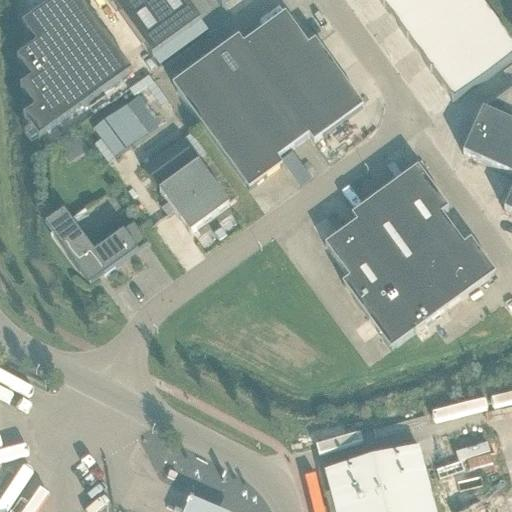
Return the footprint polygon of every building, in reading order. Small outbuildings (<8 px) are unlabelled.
[(40,140),(131,74),(77,0),(59,0),(23,27),(37,47),(17,61),(32,82),(20,91),(35,111),(23,120),(40,140)] [(202,24),(184,0),(109,0),(152,59),(202,24)] [(215,0),(222,9),(233,0),(215,0)] [(378,0),(455,105),(511,63),(511,46),(478,0),(378,0)] [(243,47),(266,79),(308,48),(285,17),(243,47)] [(266,79),(243,47),(239,40),(206,64),(235,102),(266,79)] [(291,112),(340,77),(315,43),(308,48),(266,79),(291,112)] [(201,127),(235,102),(206,64),(173,88),(201,127)] [(290,113),(309,139),(314,146),(363,110),(340,77),(291,112),(290,113)] [(290,113),(291,112),(266,79),(235,102),(278,161),(309,139),(290,113)] [(483,113),(463,157),(511,178),(511,194),(504,213),(511,216),(511,91),(483,113)] [(235,102),(201,127),(249,193),(283,168),(281,165),(278,161),(235,102)] [(126,107),(93,132),(115,161),(148,136),(126,107)] [(59,152),(69,166),(89,152),(79,138),(59,152)] [(157,191),(197,162),(182,142),(142,171),(157,191)] [(293,157),(281,165),(283,168),(299,191),(311,182),(293,157)] [(190,236),(229,207),(198,165),(159,193),(190,236)] [(385,194),(415,235),(441,217),(448,212),(418,171),(385,194)] [(405,290),(421,278),(438,266),(427,251),(415,235),(385,194),(353,218),(357,225),(405,290)] [(47,229),(80,274),(94,264),(105,278),(149,245),(134,226),(95,255),(66,215),(47,229)] [(427,251),(452,233),(441,217),(415,235),(427,251)] [(366,318),(405,290),(357,225),(325,248),(350,282),(343,286),(366,318)] [(438,266),(463,248),(452,233),(427,251),(438,266)] [(450,284),(483,260),(470,243),(463,248),(438,266),(450,284)] [(483,260),(450,284),(462,300),(495,276),(483,260)] [(450,284),(438,266),(421,278),(446,312),(462,300),(450,284)] [(430,324),(446,312),(421,278),(405,290),(430,324)] [(391,352),(430,324),(405,290),(366,318),(391,352)] [(435,511),(419,450),(325,475),(334,511),(435,511)]
